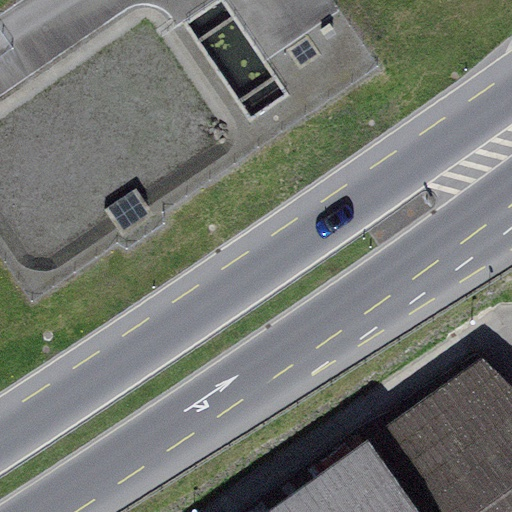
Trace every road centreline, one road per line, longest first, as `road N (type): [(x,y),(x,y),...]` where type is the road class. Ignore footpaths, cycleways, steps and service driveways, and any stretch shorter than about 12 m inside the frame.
road 1 (primary): [(511,99),(0,437)]
road 2 (primary): [(64,501),(511,182)]
road 3 (primary): [(64,501),(511,226)]
